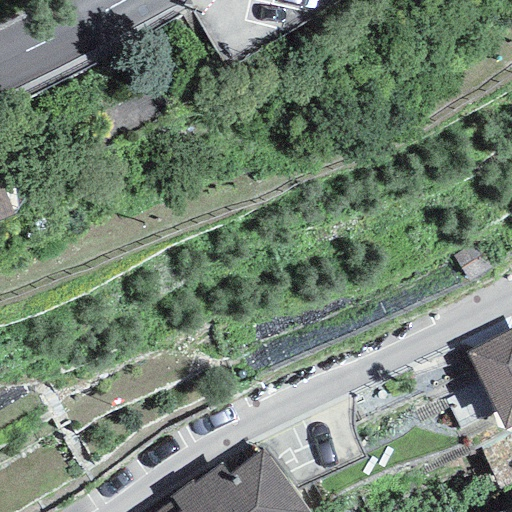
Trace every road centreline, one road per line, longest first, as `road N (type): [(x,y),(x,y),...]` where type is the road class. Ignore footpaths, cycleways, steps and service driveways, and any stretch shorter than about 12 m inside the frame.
road 1 (residential): [(101,511),(248,416),(511,294)]
road 2 (secondary): [(0,62),(122,0)]
